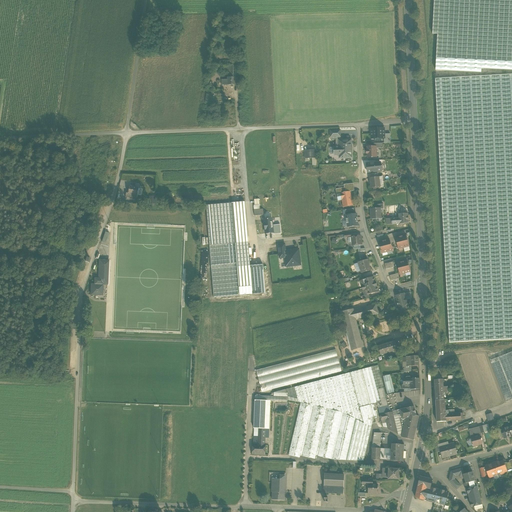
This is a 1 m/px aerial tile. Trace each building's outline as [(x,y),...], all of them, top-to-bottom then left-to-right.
[(511,0),(434,0),(432,34),(437,34),(435,70),(481,73),(481,69),(511,70),(511,0)] [(231,61),(219,61),(219,67),(215,67),(215,70),(228,70),(228,65),(231,65),(231,61)] [(511,74),(435,79),(449,343),(511,339),(511,74)] [(384,128),(371,129),(371,139),(373,139),(382,138),(384,138),(384,134),(384,128)] [(351,140),(339,140),(339,147),(334,147),(335,147),(335,155),(334,155),(339,155),(340,158),(351,158),(351,151),(350,151),(350,148),(351,148),(351,140)] [(374,147),(367,147),(367,151),(366,151),(366,154),(367,154),(367,157),(376,157),(376,152),(377,151),(377,150),(376,149),(376,148),(376,147),(374,147)] [(312,159),(315,159),(315,150),(305,151),(305,159),(312,159)] [(367,172),(381,171),(380,163),(374,164),(374,163),(366,164),(367,172)] [(379,177),(370,178),(371,188),(380,187),(379,177)] [(353,184),(344,185),(344,188),(345,192),(350,191),(354,191),(353,184)] [(139,188),(129,186),(128,193),(137,195),(139,188)] [(340,193),(342,200),(343,207),(353,205),(350,191),(345,192),(340,193)] [(245,202),(232,203),(235,243),(248,242),(245,202)] [(232,203),(206,205),(209,245),(235,243),(232,203)] [(376,209),(370,209),(371,219),(381,218),(380,209),(376,209)] [(408,213),(399,214),(399,218),(395,218),(396,224),(409,223),(408,213)] [(354,214),(346,215),(347,219),(346,219),(346,223),(347,223),(348,227),(358,226),(357,222),(356,222),(356,218),(357,218),(356,214),(354,214)] [(271,218),(264,219),(266,233),(273,232),(272,226),(271,218)] [(280,225),(272,226),(273,232),(273,234),(281,233),(280,225)] [(406,235),(400,236),(403,248),(409,246),(406,235)] [(353,236),(351,237),(352,245),(360,245),(361,244),(360,236),(353,236)] [(400,236),(395,238),(398,249),(403,248),(400,236)] [(389,239),(384,241),(387,252),(392,250),(389,239)] [(384,241),(379,242),(381,253),(387,252),(384,241)] [(248,242),(235,243),(237,263),(239,287),(252,286),(248,242)] [(235,243),(209,245),(211,265),(237,263),(235,243)] [(293,264),(300,263),(298,250),(293,250),(294,251),(291,252),(290,251),(285,251),(279,252),(280,258),(285,257),(286,265),(288,264),(288,266),(293,266),(293,264)] [(98,276),(106,276),(106,264),(108,264),(109,261),(98,260),(98,276)] [(367,260),(358,263),(361,274),(371,271),(367,260)] [(407,261),(402,262),(405,273),(410,272),(407,261)] [(402,262),(396,263),(399,274),(405,273),(402,262)] [(239,291),(239,287),(237,263),(211,265),(214,296),(239,294),(239,291)] [(364,280),(360,281),(362,286),(361,287),(362,289),(376,284),(376,282),(375,282),(374,277),(364,280)] [(376,284),(362,289),(363,290),(365,295),(365,296),(368,294),(378,291),(376,286),(377,286),(376,284)] [(102,285),(93,285),(91,285),(91,295),(102,295),(102,285)] [(404,293),(396,295),(400,310),(408,308),(406,300),(404,294),(404,293)] [(376,305),(353,310),(355,319),(378,313),(376,305)] [(353,309),(342,312),(351,350),(364,347),(362,341),(361,341),(355,319),(353,310),(353,309)] [(395,341),(378,346),(380,355),(398,349),(395,341)] [(335,349),(256,370),(262,392),(341,371),(335,349)] [(511,351),(490,360),(505,401),(511,398),(511,351)] [(418,356),(406,356),(406,358),(402,358),(403,368),(411,367),(411,366),(419,365),(418,356)] [(378,365),(361,369),(371,404),(370,404),(374,418),(378,417),(375,407),(378,407),(382,406),(378,389),(384,388),(378,365)] [(361,369),(294,387),(298,402),(301,403),(311,405),(327,409),(342,412),(343,412),(356,419),(356,420),(371,427),(374,418),(370,404),(371,404),(361,369)] [(386,393),(394,392),(390,374),(383,375),(386,393)] [(404,384),(404,389),(411,389),(420,389),(419,379),(416,379),(416,378),(415,378),(415,379),(411,379),(411,377),(410,376),(406,376),(405,377),(405,379),(404,379),(404,384)] [(443,379),(434,380),(435,390),(447,390),(447,387),(443,387),(443,379)] [(294,387),(288,389),(287,397),(287,400),(298,402),(294,387)] [(384,388),(378,389),(382,406),(384,413),(382,414),(392,412),(392,411),(390,412),(384,388)] [(447,390),(435,390),(435,401),(444,400),(443,393),(448,392),(447,390)] [(270,401),(255,400),(254,428),(259,429),(265,429),(269,429),(270,401)] [(444,400),(435,401),(437,422),(446,421),(445,410),(445,403),(444,400)] [(311,405),(301,403),(292,438),(288,455),(300,457),(300,456),(311,405)] [(327,409),(311,405),(300,456),(315,459),(316,456),(327,409)] [(414,406),(396,410),(398,415),(401,415),(401,417),(402,420),(406,419),(406,418),(416,416),(416,415),(414,406)] [(342,412),(327,409),(316,456),(331,459),(342,412)] [(454,410),(445,410),(446,421),(454,421),(454,414),(454,410)] [(356,419),(343,412),(332,459),(347,460),(356,420),(356,419)] [(392,412),(382,414),(380,414),(382,423),(384,423),(384,421),(386,421),(388,429),(397,434),(393,416),(392,412)] [(460,413),(454,414),(454,421),(461,421),(461,420),(464,420),(464,417),(463,417),(463,412),(460,412),(460,413)] [(398,415),(393,416),(397,434),(401,437),(404,424),(401,425),(400,417),(401,417),(401,415),(398,415)] [(416,416),(406,418),(406,419),(404,424),(401,437),(413,440),(419,416),(416,415),(416,416)] [(356,420),(347,460),(364,461),(371,427),(356,420)] [(479,427),(469,429),(471,438),(471,440),(473,447),(473,446),(477,445),(477,446),(478,445),(477,445),(482,444),(479,434),(480,433),(479,427)] [(509,427),(501,429),(503,437),(503,439),(511,436),(509,427)] [(381,433),(374,433),(372,446),(374,446),(374,448),(380,448),(381,433)] [(448,444),(439,447),(442,458),(457,454),(454,443),(448,444)] [(258,445),(253,444),(253,454),(265,455),(265,445),(258,445)] [(400,445),(391,444),(391,449),(391,456),(390,461),(399,462),(399,461),(400,445)] [(380,448),(374,448),(374,446),(372,446),(372,448),(371,460),(379,460),(380,448)] [(384,455),(384,448),(380,448),(379,460),(390,461),(391,456),(384,455)] [(503,461),(497,463),(497,461),(492,463),(496,474),(503,471),(503,473),(507,471),(505,466),(503,461)] [(492,463),(487,465),(487,466),(485,467),(487,473),(489,478),(493,477),(493,475),(496,474),(492,463)] [(388,469),(388,478),(388,479),(398,480),(399,469),(388,469)] [(472,471),(468,472),(469,473),(464,474),(463,474),(464,476),(466,483),(473,481),(475,481),(472,471)] [(344,475),(324,474),(323,493),(343,494),(344,475)] [(280,479),(272,479),(271,492),(272,492),(272,500),(284,500),(284,494),(285,494),(285,491),(284,491),(285,475),(280,475),(280,479)] [(432,480),(420,477),(418,485),(430,488),(432,480)] [(460,486),(454,479),(449,478),(448,480),(457,489),(460,486)] [(368,484),(368,485),(368,494),(372,494),(372,493),(377,493),(377,485),(372,485),(368,484)] [(430,488),(418,485),(415,498),(424,500),(424,499),(427,500),(427,501),(430,488)] [(475,487),(466,489),(468,494),(469,493),(471,502),(470,503),(471,507),(474,506),(482,504),(477,486),(475,487)] [(437,489),(430,488),(427,501),(434,502),(435,498),(437,489)] [(448,492),(437,489),(435,498),(440,499),(439,504),(445,505),(448,492)]
